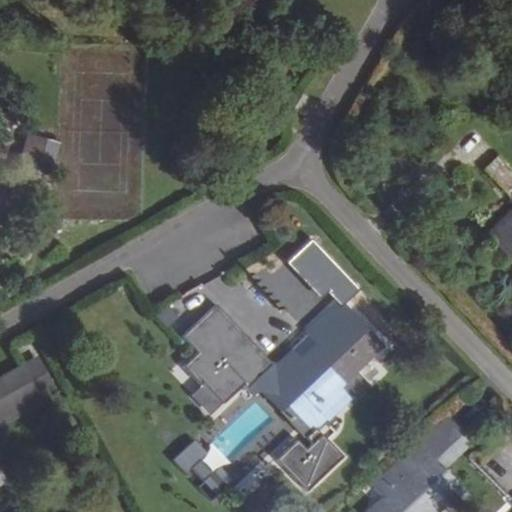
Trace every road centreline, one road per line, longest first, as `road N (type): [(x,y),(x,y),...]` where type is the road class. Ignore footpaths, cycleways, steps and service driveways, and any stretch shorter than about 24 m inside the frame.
road 1 (residential): [(302,173),(237,195),(0,321)]
road 2 (residential): [(511,387),(302,173)]
road 3 (residential): [(302,173),(314,121),(400,0)]
